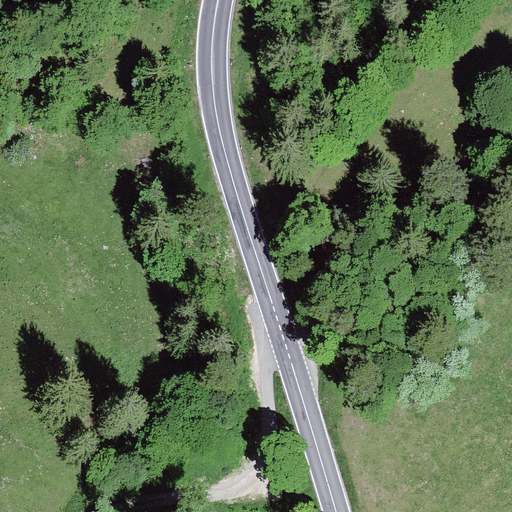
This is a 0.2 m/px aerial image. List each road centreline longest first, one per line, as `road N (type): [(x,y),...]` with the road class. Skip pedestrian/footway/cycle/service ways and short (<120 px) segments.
road 1 (secondary): [(336,511),(247,236),(219,120),(221,0)]
road 2 (track): [(108,511),(233,490),(261,471),(270,427),(260,278)]
